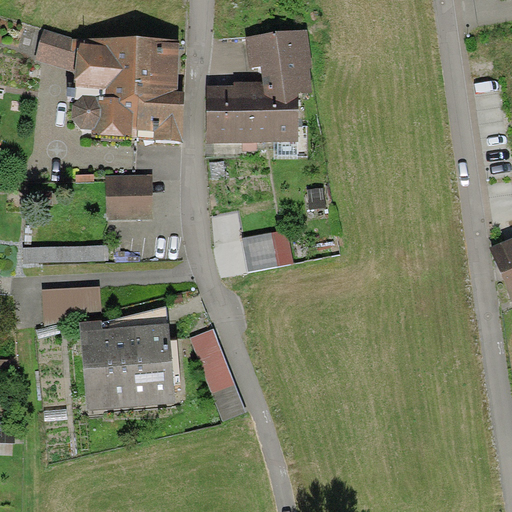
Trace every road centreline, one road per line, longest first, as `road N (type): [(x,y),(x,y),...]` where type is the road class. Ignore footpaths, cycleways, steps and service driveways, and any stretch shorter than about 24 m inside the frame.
road 1 (residential): [(202,0),(194,193),(207,274),(272,446),(288,511)]
road 2 (residential): [(445,0),(511,467)]
road 3 (track): [(31,511),(27,328)]
